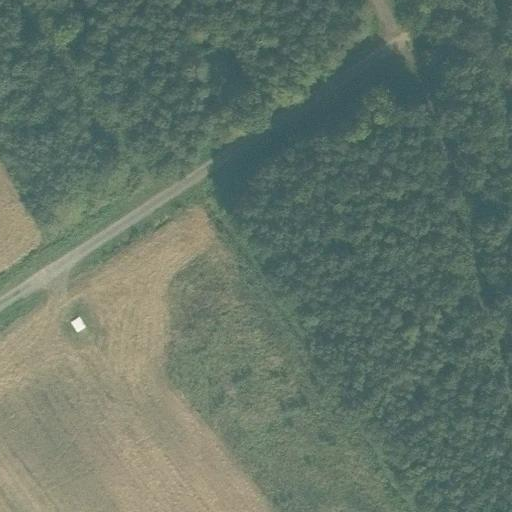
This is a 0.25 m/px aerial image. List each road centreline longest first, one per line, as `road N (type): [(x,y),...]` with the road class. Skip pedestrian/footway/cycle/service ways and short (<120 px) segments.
road 1 (track): [(0,309),(468,0)]
road 2 (track): [(511,394),(407,44)]
